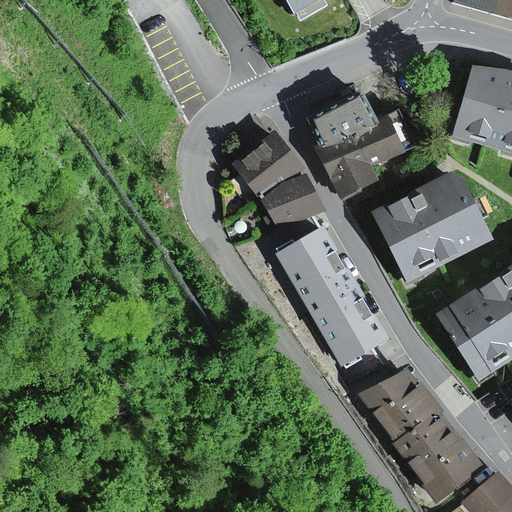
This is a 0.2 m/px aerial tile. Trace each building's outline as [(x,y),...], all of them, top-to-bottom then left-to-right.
[(276,0),(293,29),(324,12),(320,4),(326,0),(276,0)] [(511,0),(452,0),(450,9),(511,30),(511,0)] [(511,77),(504,76),(467,73),(447,143),(511,160),(511,77)] [(307,122),(320,152),(347,143),(372,134),(369,126),(357,97),(307,122)] [(372,134),(347,143),(365,172),(412,151),(394,114),(369,126),(372,134)] [(272,136),(228,167),(255,200),(279,184),(302,174),(272,136)] [(320,152),(315,154),(337,204),(375,187),(365,172),(347,143),(320,152)] [(321,215),(302,174),(279,184),(255,200),(273,232),(321,215)] [(450,178),(372,217),(406,288),(492,245),(460,184),(450,178)] [(321,233),(275,258),(339,371),(384,346),(321,233)] [(511,270),(433,321),(474,385),(511,361),(511,270)] [(405,375),(359,400),(434,509),(467,485),(465,482),(479,471),(405,375)] [(511,511),(511,493),(496,475),(461,504),(467,511),(511,511)]
